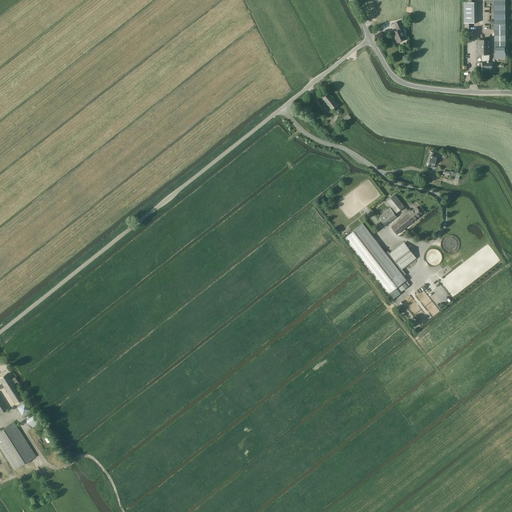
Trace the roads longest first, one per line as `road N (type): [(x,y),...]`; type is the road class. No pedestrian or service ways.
road 1 (unclassified): [(0,332),(370,39)]
road 2 (track): [(0,385),(43,461),(59,467),(90,457),(109,477),(123,511)]
road 3 (unclassified): [(511,93),(400,82),(370,39)]
